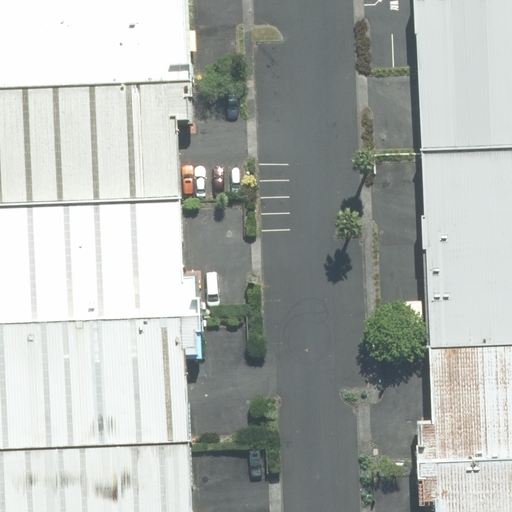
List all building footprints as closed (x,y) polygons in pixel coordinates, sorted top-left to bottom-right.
[(0,0),(0,94),(187,87),(203,86),(199,0),(0,0)] [(511,0),(413,0),(419,153),(511,150),(511,0)] [(0,215),(192,208),(187,87),(0,94),(0,215)] [(511,150),(419,153),(423,361),(511,356),(511,150)] [(0,338),(197,330),(192,208),(0,215),(0,338)] [(0,422),(2,461),(202,453),(197,330),(0,338),(0,422)] [(511,356),(423,361),(428,482),(511,478),(511,356)] [(3,511),(204,511),(202,453),(2,461),(3,506),(3,511)] [(511,511),(511,478),(428,482),(429,511),(511,511)]
